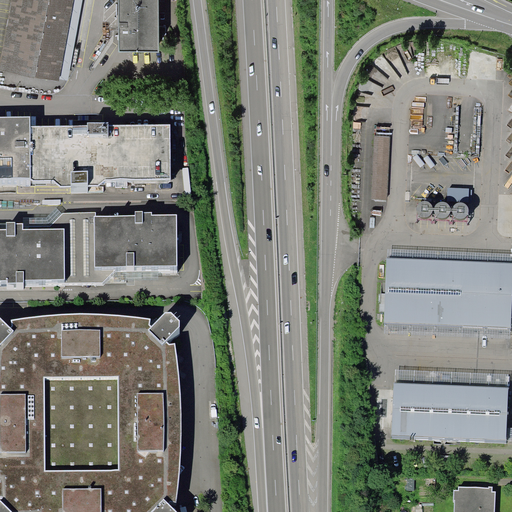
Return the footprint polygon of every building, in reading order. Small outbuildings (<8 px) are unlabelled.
[(79,0),(8,0),(0,46),(0,67),(65,79),(79,0)] [(155,0),(114,0),(115,46),(155,46),(155,0)] [(26,127),(0,127),(0,190),(51,190),(57,197),(94,196),(103,189),(169,189),(168,135),(26,136),(26,127)] [(370,198),(385,199),(387,136),(372,135),(370,198)] [(470,191),(446,190),(445,204),(470,205),(470,191)] [(94,217),(61,216),(49,230),(3,230),(2,237),(0,237),(0,289),(3,289),(3,292),(20,292),(20,289),(62,290),(62,287),(100,288),(100,276),(176,277),(177,225),(150,224),(150,221),(132,221),(132,224),(94,224),(94,217)] [(511,253),(387,249),(387,258),(511,263),(511,253)] [(511,297),(511,263),(387,258),(383,323),(511,329),(511,328),(511,308),(511,309),(511,297)] [(3,332),(0,329),(0,511),(166,511),(162,506),(170,506),(175,427),(169,349),(159,349),(173,333),(173,326),(165,318),(158,318),(143,335),(145,323),(75,317),(4,324),(3,332)] [(509,388),(394,383),(392,438),(506,443),(506,440),(511,441),(511,427),(508,427),(509,388)] [(495,511),(496,492),(454,490),(453,511),(495,511)]
